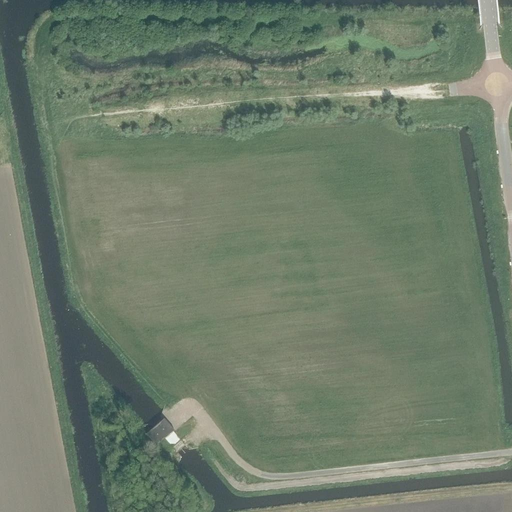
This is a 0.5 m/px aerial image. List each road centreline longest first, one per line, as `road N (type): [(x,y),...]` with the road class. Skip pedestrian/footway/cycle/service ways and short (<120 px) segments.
road 1 (track): [(102,115),(440,93)]
road 2 (unclassified): [(511,216),(497,88)]
